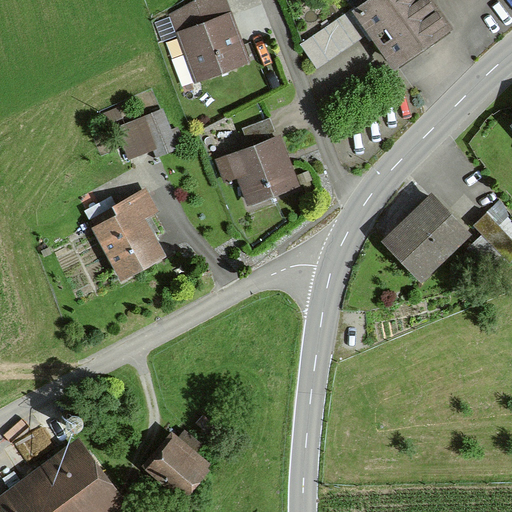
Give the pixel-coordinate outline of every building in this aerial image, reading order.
[(181,34),(187,32),(226,17),(220,0),(195,0),(173,13),(181,34)] [(425,0),(371,0),(356,11),(392,62),(444,26),(425,0)] [(360,30),(346,10),(297,44),(314,69),(363,35),(360,30)] [(200,75),(242,59),(226,17),(187,32),(193,49),(190,51),(200,75)] [(155,155),(174,148),(158,110),(114,128),(126,158),(151,147),(155,155)] [(239,128),(244,142),(272,131),(267,118),(239,128)] [(247,201),(292,184),(275,138),(229,156),(247,201)] [(120,275),(158,254),(148,236),(145,238),(134,217),(150,209),(141,193),(112,208),(117,217),(95,228),(120,275)] [(459,229),(429,197),(384,240),(418,275),(433,261),(430,257),(459,229)] [(511,241),(484,212),(470,225),(506,263),(511,257),(511,241)] [(202,446),(181,429),(148,469),(178,494),(201,467),(192,460),(202,446)] [(112,493),(82,452),(1,511),(99,511),(95,506),(112,493)]
